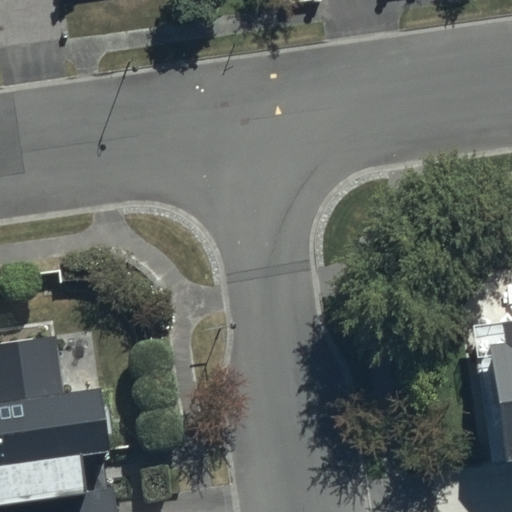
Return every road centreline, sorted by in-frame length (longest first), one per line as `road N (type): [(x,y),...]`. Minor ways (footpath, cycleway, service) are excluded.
road 1 (residential): [(305,511),(250,123)]
road 2 (residential): [(250,123),(511,85)]
road 3 (residential): [(0,159),(250,123)]
